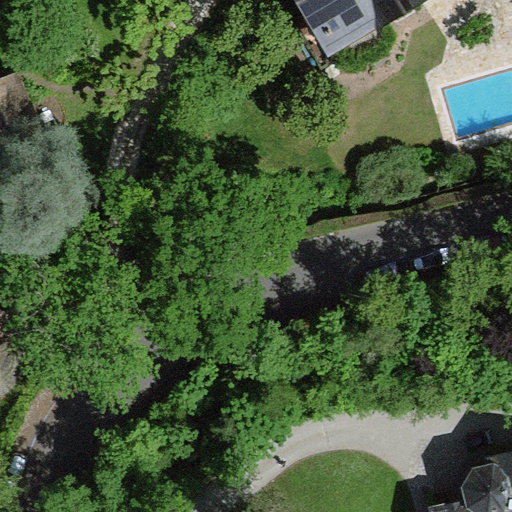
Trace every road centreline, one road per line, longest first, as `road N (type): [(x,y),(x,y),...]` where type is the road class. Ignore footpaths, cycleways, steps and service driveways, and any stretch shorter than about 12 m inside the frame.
road 1 (residential): [(23,511),(74,416),(152,351),(270,292),(511,226)]
road 2 (unknown): [(245,511),(310,456),(501,423)]
